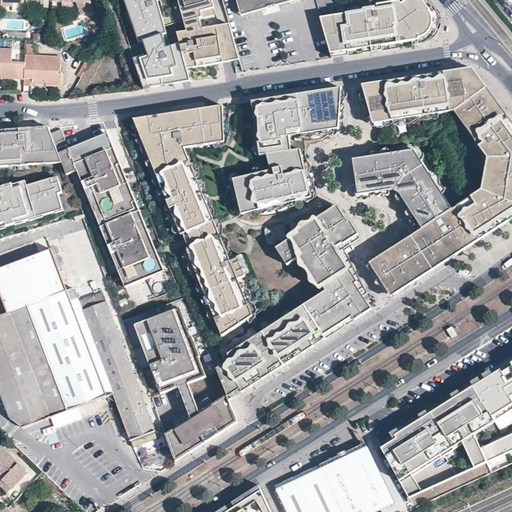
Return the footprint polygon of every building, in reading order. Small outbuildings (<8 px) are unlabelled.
[(91,0),(52,0),(52,3),(63,3),(71,4),(78,4),(82,17),(96,13),(91,0)] [(129,0),(133,12),(131,13),(135,25),(136,25),(140,39),(146,59),(167,53),(166,49),(161,33),(156,34),(154,27),(152,21),(156,20),(150,0),(148,0),(146,1),(146,0),(129,0)] [(210,0),(180,0),(189,32),(178,35),(181,45),(185,60),(198,57),(201,62),(234,53),(226,23),(200,30),(197,15),(213,11),(210,0)] [(236,0),(240,11),(280,0),(236,0)] [(280,0),(240,11),(241,16),(299,0),(280,0)] [(368,0),(368,1),(369,0),(396,0),(397,1),(393,6),(380,8),(381,11),(373,13),(373,10),(377,9),(376,4),(347,9),(348,13),(334,16),(337,33),(340,52),(362,48),(361,46),(372,44),(373,51),(382,50),(381,45),(412,40),(422,38),(430,12),(420,0),(368,0)] [(437,7),(431,0),(420,0),(430,12),(437,7)] [(380,8),(393,6),(397,1),(376,4),(377,9),(373,10),(373,13),(381,11),(380,8)] [(347,9),(346,5),(333,7),(334,16),(348,13),(347,9)] [(441,32),(444,25),(443,18),(442,13),(437,7),(430,12),(422,38),(412,40),(412,45),(422,43),(433,41),(438,37),(441,32)] [(412,45),(412,40),(381,45),(382,50),(412,45)] [(167,53),(146,59),(136,63),(144,91),(192,81),(185,60),(181,45),(166,49),(167,53)] [(12,56),(12,55),(0,54),(0,74),(1,75),(1,78),(1,80),(25,81),(25,80),(25,64),(12,64),(12,56)] [(12,56),(12,64),(25,64),(26,57),(12,56)] [(61,73),(62,58),(26,57),(25,64),(25,80),(47,81),(47,87),(62,87),(63,73),(61,73)] [(511,130),(467,71),(379,85),(385,124),(444,115),(443,109),(457,108),(460,111),(457,113),(489,160),(511,159),(511,130)] [(385,124),(379,85),(365,87),(376,125),(385,124)] [(342,131),(344,90),(255,104),(263,158),(270,157),(295,153),(293,139),(342,131)] [(228,144),(226,108),(137,122),(184,237),(218,223),(193,165),(188,151),(228,144)] [(64,133),(60,124),(49,125),(52,133),(54,137),(64,133)] [(46,161),(44,141),(38,125),(36,126),(36,128),(28,129),(28,126),(18,127),(18,131),(9,132),(8,128),(0,128),(0,161),(1,165),(16,164),(16,160),(31,159),(31,163),(46,161)] [(62,160),(54,137),(52,133),(49,125),(38,125),(44,141),(46,161),(62,160)] [(70,149),(64,133),(54,137),(62,160),(68,176),(79,172),(70,149)] [(142,222),(134,204),(137,202),(130,184),(126,185),(119,167),(122,165),(109,134),(70,149),(79,172),(87,191),(91,189),(94,198),(91,200),(98,218),(102,217),(110,236),(106,237),(123,279),(128,278),(131,286),(148,278),(146,273),(163,265),(157,250),(153,251),(145,231),(149,230),(145,221),(142,222)] [(303,152),(300,138),(293,139),(295,153),(303,152)] [(436,186),(415,152),(414,151),(367,158),(372,194),(395,190),(397,188),(402,192),(425,228),(370,264),(388,291),(511,211),(511,203),(482,191),(452,211),(436,186)] [(315,199),(303,152),(295,153),(270,157),(274,172),(237,182),(245,217),(315,199)] [(372,194),(367,158),(360,160),(365,195),(372,194)] [(31,163),(31,159),(16,160),(16,164),(16,167),(31,166),(31,163)] [(511,203),(511,159),(489,160),(482,191),(511,203)] [(130,184),(122,165),(119,167),(126,185),(130,184)] [(30,216),(43,213),(44,216),(58,212),(57,209),(64,207),(61,195),(65,194),(62,184),(55,186),(54,179),(30,186),(15,190),(7,193),(6,189),(0,190),(0,224),(8,223),(9,226),(16,224),(15,221),(27,217),(30,216)] [(15,190),(30,186),(28,181),(14,186),(15,190)] [(145,221),(137,202),(134,204),(142,222),(145,221)] [(354,276),(357,273),(344,249),(359,239),(338,206),(331,210),(351,240),(344,244),(343,243),(336,248),(354,276)] [(235,391),(369,304),(366,299),(370,297),(357,273),(354,276),(336,248),(343,243),(344,244),(351,240),(331,210),(322,216),(298,231),(300,234),(289,240),(300,257),(323,293),(259,335),(225,356),(224,357),(227,363),(224,365),(235,391)] [(298,231),(322,216),(319,210),(294,225),(298,231)] [(392,297),(511,219),(511,211),(388,291),(392,297)] [(28,221),(44,216),(43,213),(30,216),(27,217),(28,221)] [(110,236),(102,217),(98,218),(106,237),(110,236)] [(157,250),(149,230),(145,231),(153,251),(157,250)] [(249,279),(242,261),(234,264),(223,238),(217,241),(197,249),(190,252),(219,322),(252,308),(242,282),(249,279)] [(300,257),(289,240),(277,248),(288,265),(300,257)] [(117,406),(130,441),(147,435),(156,431),(116,327),(102,292),(93,268),(60,282),(45,245),(0,262),(0,294),(7,312),(0,315),(0,393),(9,417),(10,420),(22,428),(113,395),(117,406)] [(148,278),(166,271),(163,265),(146,273),(148,278)] [(147,291),(149,298),(167,292),(161,275),(148,280),(151,290),(147,291)] [(130,320),(133,327),(174,311),(172,304),(130,320)] [(226,339),(257,318),(252,308),(219,322),(226,339)] [(186,318),(183,309),(173,313),(177,322),(186,318)] [(205,378),(197,358),(193,348),(196,347),(192,338),(193,338),(186,318),(177,322),(173,313),(145,323),(149,332),(139,336),(143,345),(148,343),(154,361),(150,363),(154,375),(159,373),(162,383),(160,384),(164,393),(205,378)] [(149,332),(145,323),(136,327),(139,336),(149,332)] [(225,356),(259,335),(255,329),(222,350),(225,356)] [(202,357),(195,337),(193,338),(192,338),(196,347),(193,348),(197,358),(201,357),(202,357)] [(154,361),(148,343),(143,345),(150,363),(154,361)] [(208,377),(201,357),(197,358),(205,378),(208,377)] [(235,391),(224,365),(218,368),(229,394),(235,391)] [(411,501),(511,455),(511,367),(385,445),(411,501)] [(162,383),(159,373),(154,375),(162,394),(164,393),(160,384),(162,383)] [(240,422),(229,395),(179,426),(188,440),(184,442),(191,453),(240,422)] [(117,406),(113,407),(127,442),(130,441),(117,406)] [(191,453),(184,442),(188,440),(179,426),(166,435),(176,462),(191,453)] [(163,444),(153,448),(157,456),(167,452),(163,444)] [(346,453),(348,456),(366,447),(365,444),(346,453)] [(323,469),(344,511),(376,511),(394,503),(377,468),(366,447),(348,456),(340,460),(323,469)] [(0,472),(2,470),(9,476),(4,482),(13,491),(29,474),(2,448),(0,449),(0,472)] [(339,457),(340,460),(348,456),(346,453),(345,451),(338,455),(339,457)] [(340,460),(339,457),(321,466),(323,469),(340,460)] [(344,511),(323,469),(277,491),(287,511),(344,511)] [(2,470),(0,472),(0,478),(4,482),(9,476),(2,470)] [(4,482),(1,485),(10,494),(13,491),(4,482)] [(287,511),(277,491),(233,511),(287,511)]
